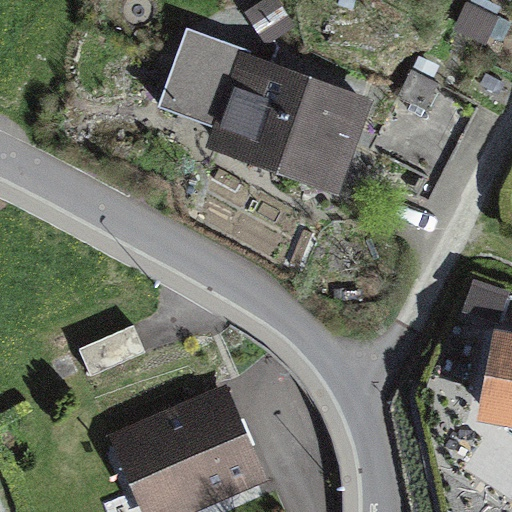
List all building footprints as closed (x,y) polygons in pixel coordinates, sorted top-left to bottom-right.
[(359,92),(214,45),(186,129),(331,176),(359,92)] [(466,98),(411,70),(370,149),(425,177),(466,98)] [(91,376),(144,352),(133,326),(79,350),(91,376)] [(511,339),(502,338),(488,415),(511,419),(511,339)] [(113,432),(145,511),(253,469),(221,389),(113,432)]
